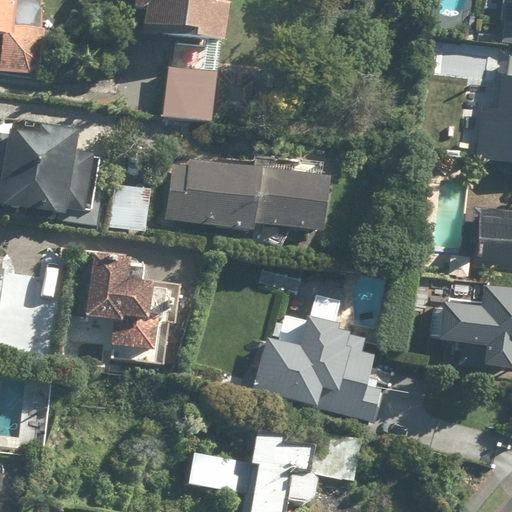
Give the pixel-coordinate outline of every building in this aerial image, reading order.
[(2,71),(48,74),(51,29),(21,27),(22,0),(0,0),(0,33),(4,34),(2,71)] [(140,0),(140,8),(151,9),(149,31),(231,40),(235,2),(224,1),(223,0),(140,0)] [(511,0),(504,0),(505,3),(503,22),(507,22),(505,43),(511,43),(511,0)] [(484,108),(480,159),(511,161),(511,64),(511,78),(506,77),(504,109),(484,108)] [(12,154),(6,154),(2,207),(91,214),(96,151),(82,150),(84,129),(46,126),(45,136),(14,133),(12,154)] [(330,168),(177,153),(171,218),(324,233),(330,168)] [(155,189),(117,186),(113,230),(151,233),(155,189)] [(481,270),(511,270),(511,213),(483,212),(481,270)] [(176,334),(182,334),(187,285),(149,282),(150,265),(138,264),(138,260),(131,259),(131,256),(98,252),(92,318),(118,321),(115,359),(166,364),(167,351),(174,351),(176,334)] [(447,310),(437,309),(435,332),(445,333),(444,340),(491,345),(490,366),(511,367),(511,291),(490,290),(488,308),(448,304),(447,310)] [(309,315),(305,326),(286,320),(281,340),(272,337),(256,391),(374,426),(384,391),(369,386),(378,357),(365,353),(370,338),(343,331),(344,325),(337,323),(343,302),(322,296),(316,317),(309,315)] [(364,438),(318,433),(316,450),(288,447),(289,437),(257,433),(253,465),(196,458),(193,488),(250,496),(247,511),(292,511),(294,496),(319,499),(322,475),(358,480),(364,438)] [(31,469),(14,456),(0,475),(0,504),(2,506),(31,469)]
